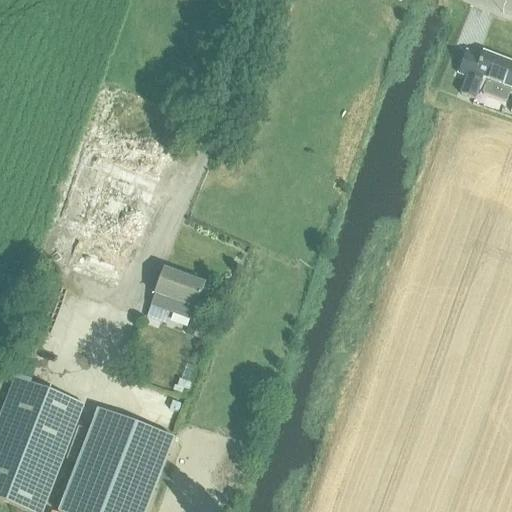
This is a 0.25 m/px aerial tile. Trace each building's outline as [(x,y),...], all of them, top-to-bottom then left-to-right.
[(467,53),(458,74),(465,77),(458,95),(473,101),(476,93),(505,104),(511,85),(511,65),(483,54),(481,58),(467,53)] [(125,143),(79,262),(127,280),(173,162),(125,143)] [(151,307),(191,322),(205,287),(165,271),(151,307)] [(209,318),(196,313),(187,336),(200,341),(209,318)] [(44,511),(84,408),(14,382),(0,418),(0,503),(22,511),(44,511)] [(147,511),(175,442),(98,413),(60,511),(147,511)]
